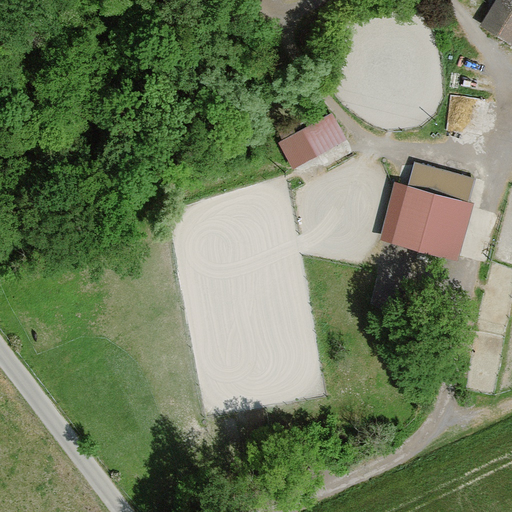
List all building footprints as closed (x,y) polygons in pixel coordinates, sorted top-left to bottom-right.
[(511,0),(496,0),(481,25),(511,44),(511,0)] [(313,27),(300,34),(306,47),(319,40),(313,27)] [(348,138),(333,113),(279,143),(294,169),(348,138)] [(411,185),(397,181),(382,239),(460,260),(475,203),(470,201),(477,178),(417,162),(411,185)] [(421,308),(424,292),(405,289),(403,305),(421,308)]
